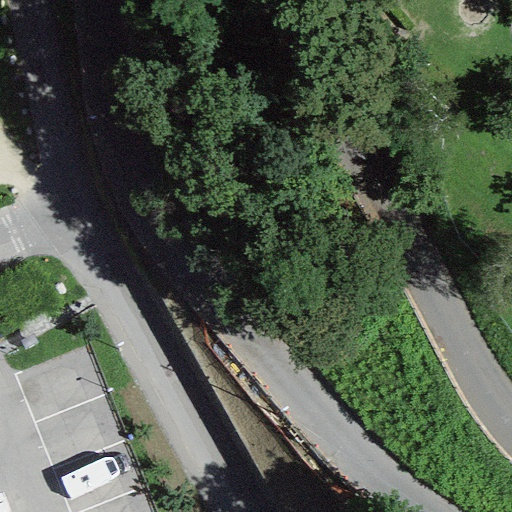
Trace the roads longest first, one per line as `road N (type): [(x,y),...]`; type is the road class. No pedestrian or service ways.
road 1 (residential): [(98,0),(120,130),(177,237),(279,368),(438,511)]
road 2 (residential): [(247,511),(70,200),(26,0)]
road 3 (residential): [(511,427),(430,296),(329,0)]
